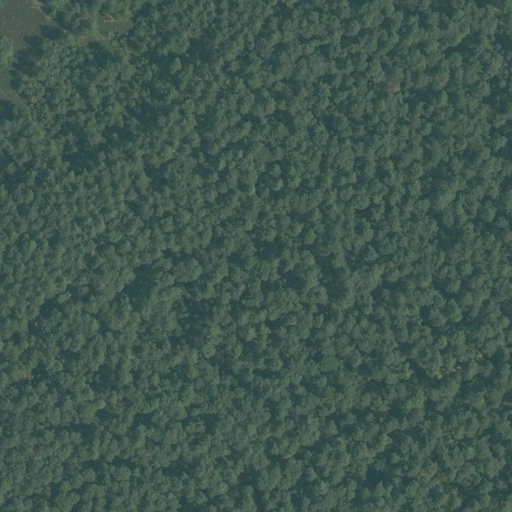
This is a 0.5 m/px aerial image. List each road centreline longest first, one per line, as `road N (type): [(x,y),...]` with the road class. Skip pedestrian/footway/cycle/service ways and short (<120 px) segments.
road 1 (track): [(0,370),(293,0)]
road 2 (track): [(181,511),(511,341)]
